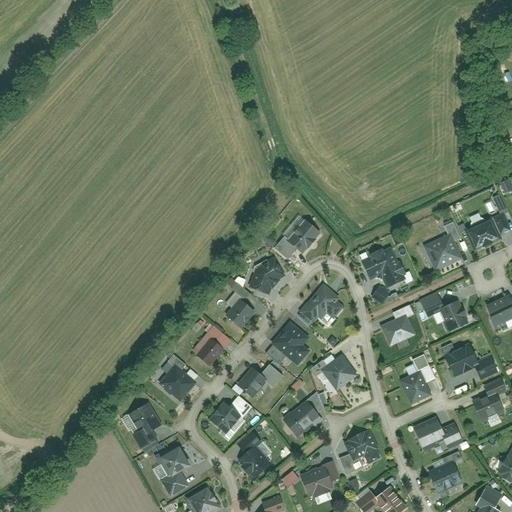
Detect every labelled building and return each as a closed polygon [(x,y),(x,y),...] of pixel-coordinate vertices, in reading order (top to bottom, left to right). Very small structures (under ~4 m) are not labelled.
[(504,216),(494,221),(499,234),(510,229),(504,216)] [(324,232),(308,220),(290,243),(306,256),(324,232)] [(474,230),(483,250),(503,241),(499,234),(494,221),(474,230)] [(456,234),(427,246),(438,272),(467,260),(456,234)] [(284,240),(278,249),(292,260),(299,250),(284,240)] [(396,288),(409,283),(394,247),(361,261),(368,278),(389,270),(396,288)] [(269,250),(243,279),(266,300),(292,271),(269,250)] [(326,283),(303,311),(317,323),(322,317),(325,319),(330,313),(337,319),(347,307),(340,301),(343,297),(326,283)] [(393,293),(381,286),(374,298),(386,305),(393,293)] [(249,293),(234,310),(249,323),(264,306),(249,293)] [(441,293),(423,301),(429,315),(446,308),(441,293)] [(511,296),(484,309),(495,334),(511,326),(511,296)] [(462,303),(443,311),(451,332),(470,324),(462,303)] [(408,314),(383,326),(394,347),(419,335),(408,314)] [(301,365),(312,351),(306,346),(316,334),(296,318),(275,344),(301,365)] [(232,343),(218,332),(205,348),(219,359),(232,343)] [(447,359),(455,377),(480,365),(472,347),(447,359)] [(346,355),(324,370),(339,392),(361,378),(346,355)] [(288,366),(293,360),(289,357),(284,363),(288,366)] [(201,382),(181,363),(163,381),(183,401),(201,382)] [(479,372),(483,383),(502,375),(497,364),(479,372)] [(267,374),(256,365),(242,383),(257,395),(268,381),(276,387),(286,376),(274,366),(267,374)] [(420,373),(403,383),(414,405),(432,395),(420,373)] [(302,378),(294,387),(299,392),(306,383),(302,378)] [(472,402),(481,423),(503,413),(494,392),(472,402)] [(246,411),(231,397),(213,417),(228,431),(246,411)] [(164,425),(150,401),(133,411),(142,427),(137,430),(145,445),(160,437),(156,430),(164,425)] [(326,422),(315,402),(288,417),(300,437),(326,422)] [(440,418),(415,428),(425,452),(445,444),(448,451),(464,445),(455,421),(443,426),(440,418)] [(257,479),(276,465),(261,446),(269,441),(260,429),(242,442),(247,449),(239,456),(257,479)] [(373,430),(346,443),(353,457),(345,461),(353,476),(387,459),(373,430)] [(196,462),(183,438),(161,449),(171,469),(165,472),(174,488),(193,479),(187,467),(196,462)] [(511,450),(499,475),(511,482),(511,450)] [(337,458),(304,470),(314,495),(347,483),(337,458)] [(460,462),(432,474),(442,497),(470,484),(460,462)] [(283,481),(289,488),(299,480),(294,473),(283,481)] [(358,479),(352,482),(356,489),(362,486),(358,479)] [(214,511),(212,508),(224,501),(212,481),(189,494),(199,511),(214,511)] [(376,494),(360,505),(365,511),(382,511),(384,511),(385,511),(411,511),(396,491),(382,501),(376,494)] [(496,511),(493,510),(499,500),(485,492),(477,505),(482,508),(479,511),(496,511)] [(285,511),(283,503),(269,508),(270,511),(285,511)]
